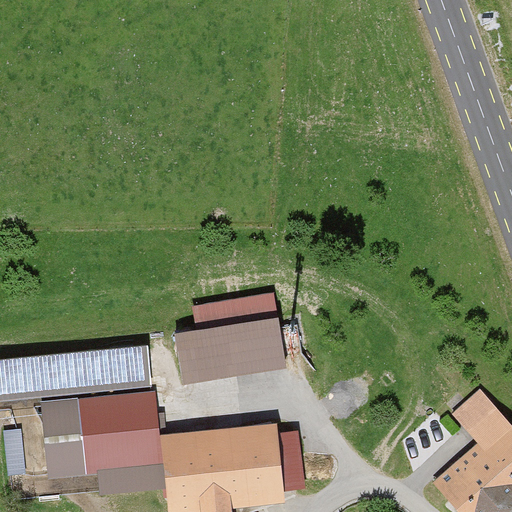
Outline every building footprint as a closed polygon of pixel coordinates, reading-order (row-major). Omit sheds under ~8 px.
[(284,322),(181,337),(188,387),(291,371),(284,322)] [(0,402),(155,387),(151,349),(0,364),(0,402)] [(511,511),(511,425),(483,392),(456,416),(482,446),(439,485),(463,511),(511,511)] [(164,467),(157,393),(42,404),(49,478),(164,467)] [(289,505),(283,427),(168,436),(173,511),(239,511),(239,509),(289,505)]
